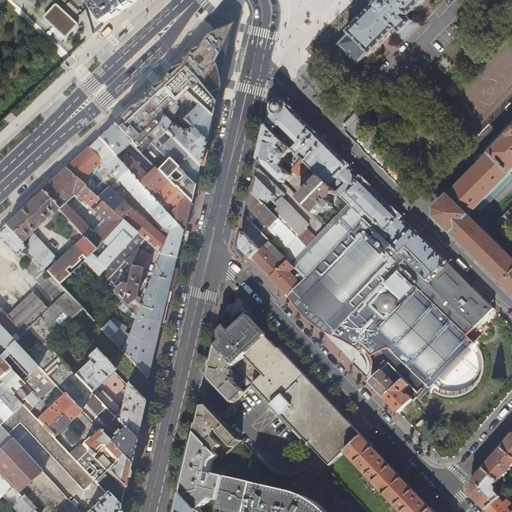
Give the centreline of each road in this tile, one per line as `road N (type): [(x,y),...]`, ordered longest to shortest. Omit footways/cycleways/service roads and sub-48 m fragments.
road 1 (residential): [(259,53),(511,305)]
road 2 (residential): [(446,488),(212,248)]
road 3 (primary): [(212,248),(150,511)]
road 4 (secondary): [(0,185),(193,0)]
road 5 (primary): [(259,53),(212,248)]
